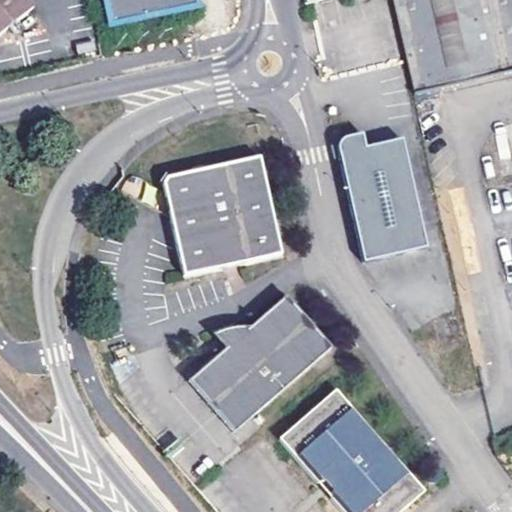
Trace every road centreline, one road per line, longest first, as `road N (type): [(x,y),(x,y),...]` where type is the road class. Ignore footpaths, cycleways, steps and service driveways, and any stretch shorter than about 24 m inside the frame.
road 1 (primary): [(150,511),(98,453),(63,387),(43,259),(56,208),(95,149),(218,77)]
road 2 (residential): [(284,88),(303,121),(327,241),(345,283),(509,511)]
road 3 (unknown): [(180,310),(225,427),(302,511)]
road 4 (primary): [(218,77),(176,74),(0,112)]
road 5 (primary): [(0,420),(88,511)]
